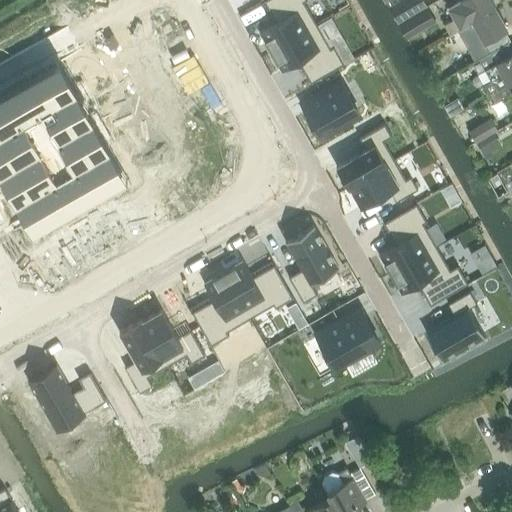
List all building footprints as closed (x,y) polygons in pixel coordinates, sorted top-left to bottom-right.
[(277,21),(259,30),(271,50),(317,24),(304,0),(264,0),(273,16),(274,16),(277,21)] [(424,0),(402,0),(391,6),(399,20),(427,5),(424,0)] [(461,0),(450,6),(457,18),(445,25),(450,34),(497,8),(493,1),(494,0),(461,0)] [(428,7),(400,23),(408,37),(436,21),(428,7)] [(497,8),(450,34),(445,37),(450,45),(478,30),(485,41),(508,28),(497,8)] [(317,24),(271,50),(282,70),(299,60),(302,65),(301,65),(311,82),(344,63),(334,45),(330,47),(317,24)] [(503,45),(473,62),(478,73),(486,69),(492,80),(485,84),(491,94),(511,82),(511,54),(509,56),(503,45)] [(53,64),(0,94),(0,160),(39,228),(120,181),(53,64)] [(326,101),(308,111),(322,136),(360,114),(340,78),(319,89),(326,101)] [(511,82),(491,94),(495,102),(511,92),(511,82)] [(490,118),(469,130),(476,142),(497,130),(490,118)] [(366,148),(336,165),(348,186),(350,185),(350,184),(395,159),(384,139),(392,135),(385,122),(359,137),(366,148)] [(496,133),(478,143),(485,154),(502,144),(496,133)] [(395,159),(350,184),(350,185),(362,205),(389,189),(396,201),(418,188),(411,176),(406,178),(395,159)] [(396,243),(379,252),(390,272),(437,245),(423,222),(427,220),(417,202),(383,221),(393,238),(396,243)] [(314,223),(285,240),(301,269),(289,276),(303,301),(317,293),(311,282),(339,267),(314,223)] [(484,244),(470,252),(482,272),(496,264),(484,244)] [(437,245),(390,272),(401,292),(419,282),(421,286),(421,287),(430,304),(468,282),(458,264),(450,269),(437,245)] [(243,259),(223,271),(250,317),(273,304),(275,308),(293,297),(274,264),(257,273),(258,274),(253,277),(243,259)] [(209,301),(192,311),(211,344),(229,334),(227,330),(250,317),(223,271),(204,282),(214,299),(209,302),(209,301)] [(454,314),(426,330),(442,359),(485,334),(469,307),(477,302),(470,290),(448,303),(454,314)] [(287,307),(290,313),(299,308),(296,302),(287,307)] [(142,320),(141,320),(167,365),(186,354),(191,362),(205,354),(191,329),(178,336),(162,308),(142,320)] [(141,318),(119,330),(136,360),(125,366),(140,392),(152,385),(147,376),(167,365),(141,320),(142,320),(141,318)] [(338,318),(316,331),(336,367),(380,343),(366,318),(345,330),(338,318)] [(217,360),(189,376),(194,386),(223,370),(217,360)] [(57,363),(30,379),(51,417),(79,402),(57,363)] [(92,373),(81,380),(93,402),(104,395),(92,373)] [(191,406),(197,417),(172,431),(187,457),(234,430),(220,406),(228,402),(220,389),(191,406)] [(350,435),(348,450),(359,451),(361,436),(350,435)] [(58,463),(66,476),(73,472),(93,507),(142,479),(126,451),(108,461),(107,459),(96,465),(97,467),(94,469),(82,449),(58,463)] [(322,482),(329,495),(339,511),(361,511),(358,506),(367,501),(366,498),(375,493),(360,466),(350,472),(347,468),(337,473),(331,472),(323,476),(322,482)] [(237,478),(232,481),(236,490),(242,492),(244,486),(240,484),(237,478)] [(0,511),(5,511),(3,508),(12,503),(5,492),(0,494),(0,511)] [(339,511),(329,495),(305,509),(302,505),(293,510),(293,511),(339,511)]
